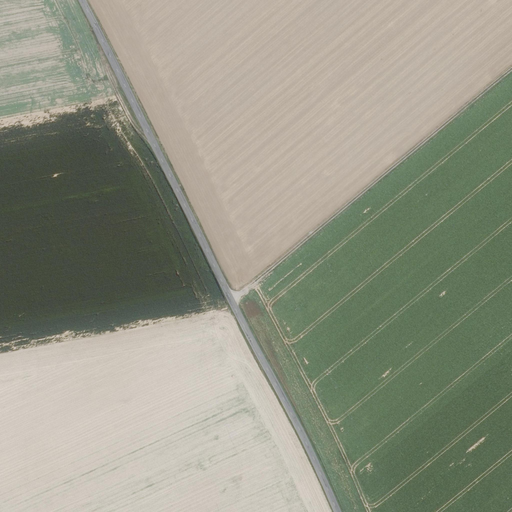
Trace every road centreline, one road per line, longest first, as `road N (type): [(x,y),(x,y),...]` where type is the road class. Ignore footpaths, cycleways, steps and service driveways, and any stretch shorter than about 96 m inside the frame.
road 1 (tertiary): [(337,511),(81,0)]
road 2 (track): [(511,66),(231,300)]
